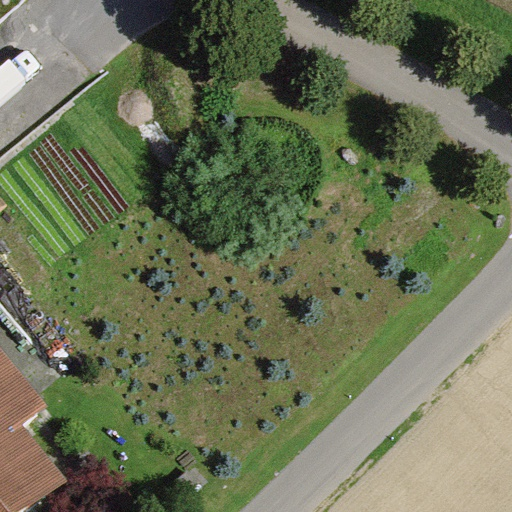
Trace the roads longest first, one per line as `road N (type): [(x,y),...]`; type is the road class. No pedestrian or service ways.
road 1 (unclassified): [(273,511),(511,278)]
road 2 (unknown): [(511,148),(263,0)]
